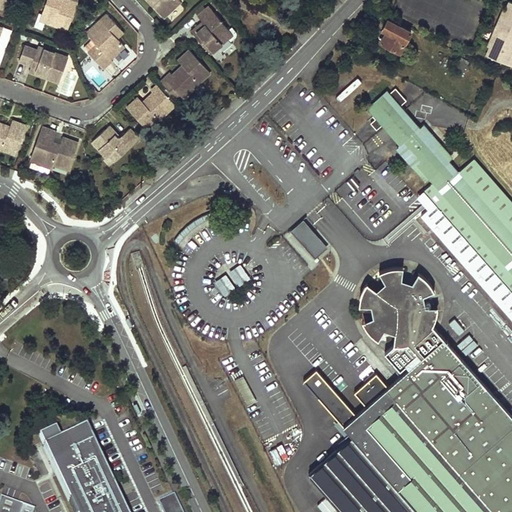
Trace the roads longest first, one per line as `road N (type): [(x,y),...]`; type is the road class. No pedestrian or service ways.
road 1 (unclassified): [(350,0),(206,142),(91,234)]
road 2 (residential): [(0,83),(89,119),(149,74),(157,38),(121,0)]
road 3 (tertiary): [(199,511),(88,277)]
